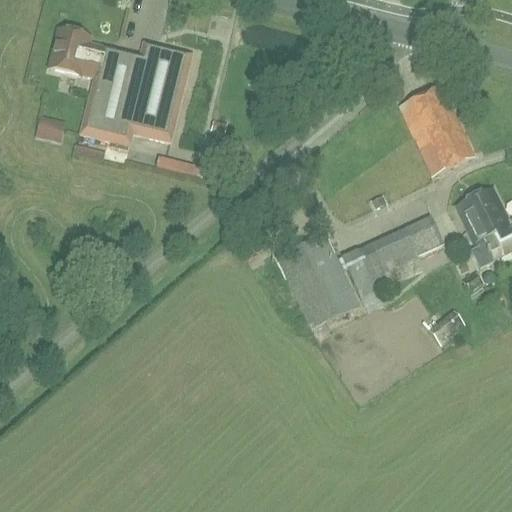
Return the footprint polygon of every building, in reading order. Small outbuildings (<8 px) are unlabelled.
[(101,54),(87,50),(89,41),(58,33),(49,72),(80,79),(80,77),(94,81),(80,138),(111,146),(110,150),(127,154),(131,137),(169,146),(180,102),(177,101),(188,60),(146,50),(143,63),(101,53),(101,54)] [(431,180),(474,160),(441,89),(399,109),(431,180)] [(40,134),(64,142),(70,126),(46,118),(40,134)] [(489,231),(507,222),(492,191),(455,210),(467,233),(486,224),(489,231)] [(360,302),(423,273),(418,262),(443,250),(430,222),(342,262),(360,302)] [(486,224),(467,233),(476,252),(471,255),(479,272),(511,256),(511,230),(511,231),(507,224),(508,223),(507,222),(489,231),(486,224)] [(311,333),(358,311),(325,240),(278,262),(311,333)] [(471,322),(464,313),(457,319),(453,314),(428,334),(440,349),(465,328),(464,328),(471,322)]
